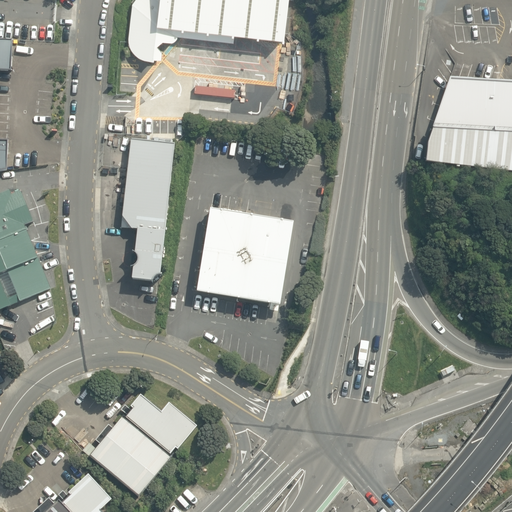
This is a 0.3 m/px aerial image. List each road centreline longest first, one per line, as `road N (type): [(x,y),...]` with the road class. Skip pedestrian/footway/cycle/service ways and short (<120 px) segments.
road 1 (primary): [(309,420),(348,224),(377,0)]
road 2 (residential): [(95,354),(79,223),(97,0)]
road 3 (primary): [(385,151),(375,304),(347,439)]
road 4 (trunk): [(385,151),(394,229),(421,309),(463,351),(511,361)]
road 5 (trunk): [(347,439),(511,380)]
road 6 (primary): [(245,485),(244,442),(233,413),(169,363)]
road 7 (primary): [(403,0),(385,151)]
road 8 (unclassified): [(169,363),(270,411),(309,420)]
road 9 (residential): [(95,354),(41,379),(0,433)]
